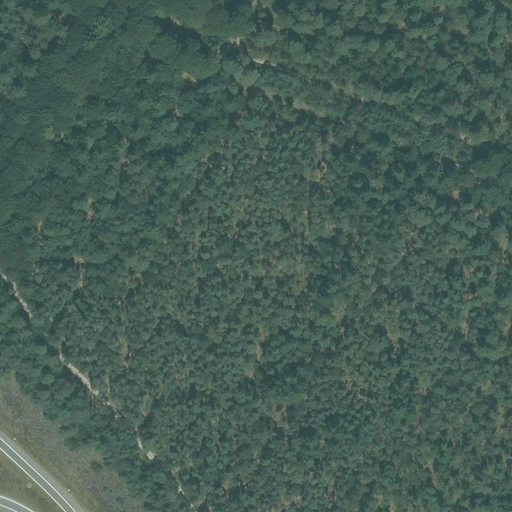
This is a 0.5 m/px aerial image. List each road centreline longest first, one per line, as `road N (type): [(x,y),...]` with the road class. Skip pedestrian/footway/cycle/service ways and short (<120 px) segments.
road 1 (track): [(201,70),(511,189)]
road 2 (unknown): [(511,157),(216,45)]
road 3 (track): [(0,279),(187,511)]
road 4 (track): [(77,24),(201,70),(245,0)]
road 5 (track): [(93,0),(0,143)]
